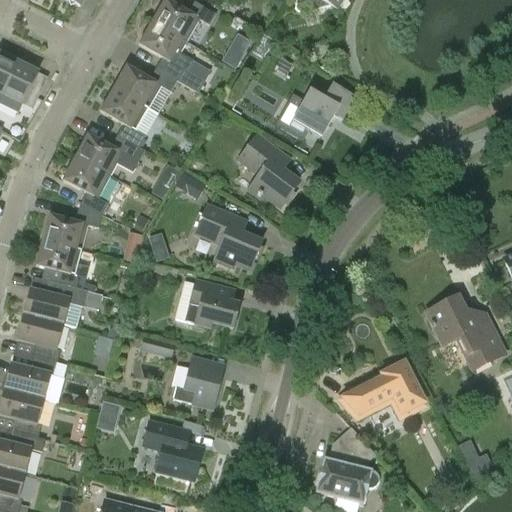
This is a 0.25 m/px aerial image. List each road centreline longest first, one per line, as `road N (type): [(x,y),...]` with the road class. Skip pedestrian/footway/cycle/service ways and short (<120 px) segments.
road 1 (tertiary): [(249,511),(295,299),(317,250),(377,187),(511,128)]
road 2 (residential): [(0,246),(33,150),(92,52)]
